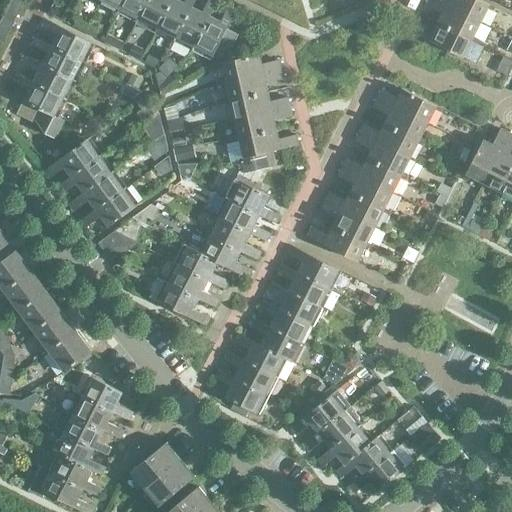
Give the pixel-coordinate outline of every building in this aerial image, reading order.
[(23,0),(11,0),(7,8),(17,13),(23,0)] [(124,0),(120,8),(118,11),(138,21),(140,18),(148,0),(124,0)] [(148,0),(140,18),(159,27),(172,0),(148,0)] [(181,0),(172,0),(159,27),(177,36),(192,5),(194,0),(185,0),(185,1),(181,0)] [(192,5),(177,36),(175,40),(193,49),(211,14),(217,0),(208,0),(203,10),(192,5)] [(481,21),(439,0),(427,0),(426,4),(442,12),(438,21),(478,41),(479,39),(473,36),(481,21)] [(495,6),(482,0),(439,0),(481,21),(488,7),(493,9),(495,6)] [(211,14),(193,49),(210,57),(215,47),(227,53),(237,33),(225,27),(235,7),(229,4),(221,19),(211,14)] [(57,34),(52,45),(82,60),(91,41),(45,18),(41,26),(57,34)] [(0,39),(3,41),(12,24),(1,19),(0,22),(0,39)] [(75,27),(85,33),(89,25),(78,20),(75,27)] [(478,41),(438,21),(433,29),(417,21),(413,30),(463,56),(471,41),(476,44),(478,41)] [(89,25),(85,33),(96,38),(100,31),(89,25)] [(124,44),(107,36),(104,42),(120,50),(124,44)] [(82,60),(52,45),(36,37),(32,44),(48,52),(42,64),(72,79),(82,60)] [(134,46),(130,54),(140,59),(144,51),(134,46)] [(227,80),(281,68),(279,58),(262,62),(259,52),(216,61),(217,65),(223,64),(227,80)] [(38,71),(33,82),(63,97),(72,79),(42,64),(26,56),(22,63),(38,71)] [(231,99),(268,91),(266,81),(283,77),(281,68),(227,80),(230,94),(224,96),(226,101),(231,100),(231,99)] [(63,97),(33,82),(17,74),(13,81),(29,89),(24,100),(39,108),(34,117),(46,133),(55,138),(64,120),(54,115),(63,97)] [(160,90),(161,97),(179,87),(172,78),(160,90)] [(127,84),(123,92),(133,97),(141,91),(127,84)] [(440,111),(442,107),(403,88),(398,98),(382,89),(378,97),(427,122),(434,108),(440,111)] [(231,99),(231,100),(235,117),(290,105),(288,96),(270,100),(268,91),(231,99)] [(390,114),(386,122),(424,142),(426,139),(420,136),(427,122),(378,97),(374,106),(390,114)] [(290,105),(235,117),(238,131),(232,132),(233,137),(276,128),(274,118),(292,114),(290,105)] [(103,116),(96,122),(100,128),(108,123),(103,116)] [(365,123),(361,131),(410,156),(417,142),(423,145),(424,142),(386,122),(381,131),(365,123)] [(484,138),(464,177),(468,179),(470,174),(484,181),(510,131),(502,127),(494,143),(484,138)] [(276,128),(233,137),(234,140),(240,139),(244,155),(299,143),(296,133),(279,137),(276,128)] [(373,148),(368,157),(407,176),(408,174),(402,171),(410,156),(361,131),(356,140),(373,148)] [(511,131),(510,131),(484,181),(499,189),(496,194),(499,195),(511,168),(511,152),(510,152),(511,147),(511,131)] [(64,165),(71,175),(99,154),(87,138),(68,151),(57,159),(44,169),(49,176),(64,165)] [(57,159),(68,151),(62,143),(52,151),(57,159)] [(465,164),(470,154),(461,149),(456,160),(465,164)] [(266,152),(240,158),(243,169),(268,164),(266,152)] [(99,154),(71,175),(57,186),(62,193),(77,182),(83,191),(111,171),(99,154)] [(168,156),(154,167),(161,176),(171,170),(168,156)] [(407,176),(368,157),(364,166),(347,158),(343,166),(392,191),(399,176),(406,179),(407,176)] [(355,182),(351,191),(390,211),(391,207),(385,204),(392,191),(343,166),(339,174),(355,182)] [(511,168),(499,195),(501,196),(504,191),(511,195),(511,168)] [(88,198),(95,207),(123,187),(111,171),(83,191),(69,202),(74,209),(88,198)] [(229,198),(261,214),(276,222),(280,214),(265,206),(270,194),(239,178),(229,198)] [(108,225),(139,202),(127,186),(124,188),(123,187),(95,207),(81,218),(86,225),(101,214),(108,225)] [(438,195),(447,200),(451,192),(442,187),(438,195)] [(390,211),(351,191),(346,200),(330,192),(326,200),(375,225),(382,210),(388,213),(390,211)] [(220,216),(251,232),(267,240),(270,232),(255,224),(261,214),(229,198),(220,216)] [(338,217),(333,226),(372,245),(374,242),(368,239),(375,225),(326,200),(322,209),(338,217)] [(132,217),(143,223),(147,224),(149,220),(152,221),(159,207),(150,203),(132,217)] [(211,234),(242,250),(257,258),(261,250),(246,242),(251,232),(220,216),(211,234)] [(133,240),(137,242),(135,238),(143,223),(132,217),(114,230),(133,240)] [(309,235),(358,259),(365,245),(371,248),(372,245),(333,226),(329,234),(313,226),(309,235)] [(0,227),(0,246),(9,240),(0,227)] [(114,230),(99,242),(106,252),(122,241),(127,245),(133,240),(114,230)] [(201,252),(218,261),(248,276),(252,268),(237,260),(242,250),(211,234),(202,251),(201,252)] [(122,241),(106,252),(113,261),(137,242),(133,240),(127,245),(122,241)] [(178,263),(209,279),(224,287),(228,279),(212,271),(218,261),(201,252),(202,251),(184,242),(174,261),(178,263)] [(303,260),(298,270),(328,286),(329,285),(338,268),(291,244),(287,252),(303,260)] [(0,283),(5,290),(32,270),(16,250),(0,262),(0,283)] [(288,289),(319,304),(322,306),(332,287),(329,285),(328,286),(298,270),(282,262),(278,270),(294,278),(288,289)] [(425,262),(412,282),(429,293),(442,273),(425,262)] [(168,282),(199,297),(215,305),(218,298),(203,290),(209,279),(178,263),(168,282)] [(32,270),(5,290),(20,310),(47,290),(32,270)] [(279,307),(310,323),(319,304),(288,289),(273,280),(269,288),(285,296),(279,307)] [(159,300),(205,323),(209,316),(194,308),(199,297),(168,282),(159,300)] [(47,290),(20,310),(34,330),(61,310),(47,290)] [(331,314),(340,295),(331,291),(322,310),(331,314)] [(275,315),(270,325),(300,341),(310,323),(279,307),(263,299),(259,307),(275,315)] [(61,310),(34,330),(49,350),(76,330),(61,310)] [(300,341),(270,325),(254,317),(250,325),(266,333),(260,343),(283,355),(291,359),(300,341)] [(0,328),(0,348),(0,349),(10,342),(0,328)] [(76,330),(49,350),(65,370),(91,350),(76,330)] [(249,347),(244,357),(274,373),(283,355),(260,343),(237,331),(233,339),(249,347)] [(0,349),(4,354),(1,373),(12,375),(15,356),(10,342),(0,349)] [(240,365),(234,376),(264,392),(274,373),(244,357),(228,349),(224,357),(240,365)] [(358,362),(350,357),(344,367),(353,372),(358,362)] [(101,362),(96,374),(114,383),(117,381),(101,362)] [(326,378),(337,383),(348,374),(332,366),(326,378)] [(264,392),(234,376),(218,368),(214,376),(230,384),(225,394),(255,410),(264,392)] [(0,391),(9,393),(12,375),(1,373),(0,378),(0,391)] [(83,396),(114,411),(129,419),(133,411),(118,403),(123,392),(93,376),(83,396)] [(326,385),(320,380),(311,389),(317,395),(326,385)] [(382,400),(391,393),(381,383),(373,389),(382,400)] [(51,385),(41,390),(54,397),(59,388),(51,385)] [(332,393),(292,426),(297,432),(310,422),(318,431),(345,409),(332,393)] [(74,414),(105,429),(120,437),(124,430),(108,422),(114,411),(83,396),(74,414)] [(323,438),(331,447),(358,425),(345,409),(318,431),(304,442),(310,449),(323,438)] [(57,428),(65,432),(95,448),(111,456),(114,448),(99,440),(105,429),(74,414),(74,415),(65,410),(60,413),(56,421),(57,428)] [(408,413),(398,421),(412,437),(417,433),(428,424),(419,413),(412,418),(408,413)] [(425,443),(436,434),(428,424),(417,433),(425,443)] [(343,463),(371,440),(358,425),(331,447),(318,458),(323,465),(336,454),(343,463)] [(362,474),(395,447),(382,431),(371,440),(343,463),(336,468),(342,475),(355,464),(362,474)] [(55,451),(61,454),(93,470),(101,474),(105,466),(90,458),(95,448),(65,432),(55,451)] [(167,440),(131,470),(145,487),(181,457),(167,440)] [(395,447),(362,474),(349,484),(355,491),(368,480),(376,490),(409,464),(395,447)] [(61,454),(52,472),(84,488),(99,495),(103,488),(87,480),(93,470),(61,454)] [(181,457),(145,487),(159,504),(195,474),(181,457)] [(78,498),(84,488),(52,472),(39,465),(27,489),(40,495),(43,490),(86,511),(90,511),(93,506),(78,498)] [(167,511),(202,511),(214,503),(200,486),(167,511)] [(221,511),(214,503),(202,511),(221,511)]
